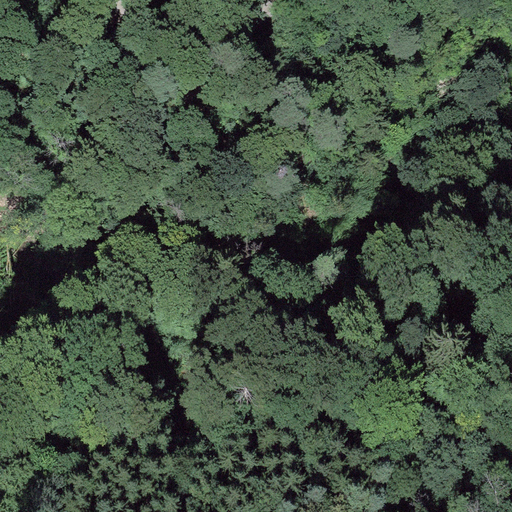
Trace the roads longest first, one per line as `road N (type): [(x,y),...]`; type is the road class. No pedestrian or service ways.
road 1 (track): [(511,466),(430,471),(358,434),(306,423),(229,448),(65,456)]
road 2 (track): [(106,0),(131,20),(194,37),(253,20),(269,0)]
